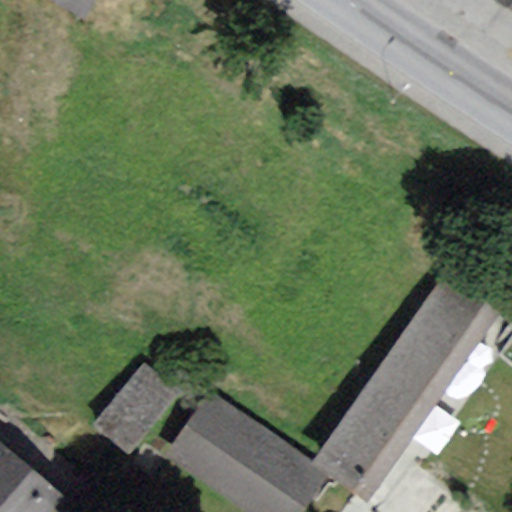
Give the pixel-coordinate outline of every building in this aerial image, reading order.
[(487,309),(445,281),(325,459),(367,487),(431,392),(487,309)] [(170,390),(146,370),(103,422),(127,442),(170,390)] [(291,511),(320,467),(216,401),(182,456),(232,487),(271,511),(291,511)] [(57,511),(65,502),(0,449),(0,511),(57,511)] [(455,511),(426,489),(407,511),(455,511)]
